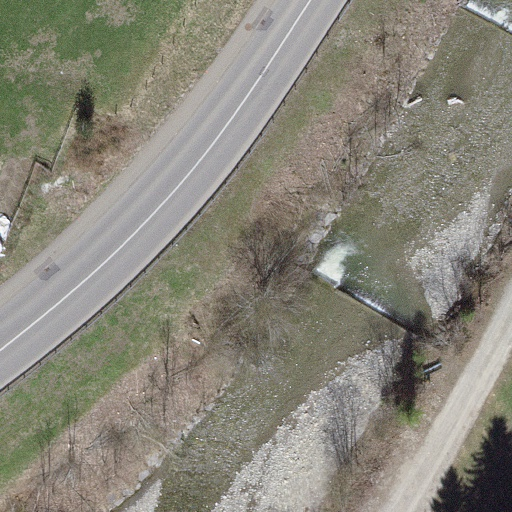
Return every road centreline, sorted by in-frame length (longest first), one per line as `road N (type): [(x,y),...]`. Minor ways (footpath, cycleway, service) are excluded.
road 1 (secondary): [(311,0),(207,152),(116,258),(0,353)]
road 2 (track): [(511,301),(408,511)]
